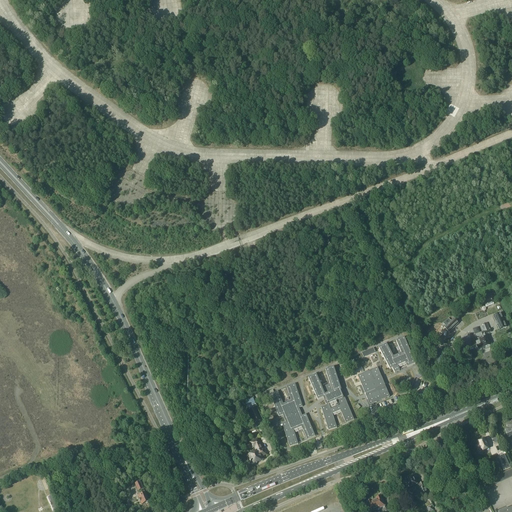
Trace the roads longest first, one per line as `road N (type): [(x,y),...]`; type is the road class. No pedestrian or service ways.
road 1 (unknown): [(0,7),(51,68),(108,111),(215,161),(358,165),(424,155)]
road 2 (unclassified): [(181,259),(511,133)]
road 3 (primary): [(476,407),(205,510)]
road 4 (primary): [(248,511),(476,407)]
road 5 (secondary): [(197,494),(116,305)]
road 6 (unknown): [(433,0),(459,31),(470,90),(453,130),(424,155)]
